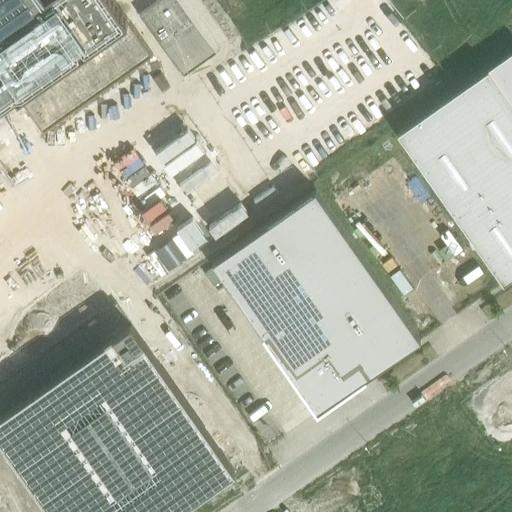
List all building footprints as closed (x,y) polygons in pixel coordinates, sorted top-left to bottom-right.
[(0,0),(0,104),(14,95),(41,133),(150,55),(110,0),(0,0)] [(174,0),(127,0),(126,1),(191,92),(224,69),(174,0)] [(511,49),(398,130),(504,280),(511,274),(511,49)] [(213,260),(266,335),(318,410),(354,384),(421,337),(316,188),(214,260),(213,260)] [(100,314),(0,385),(0,440),(51,511),(176,511),(225,478),(235,470),(120,308),(116,303),(100,314)]
